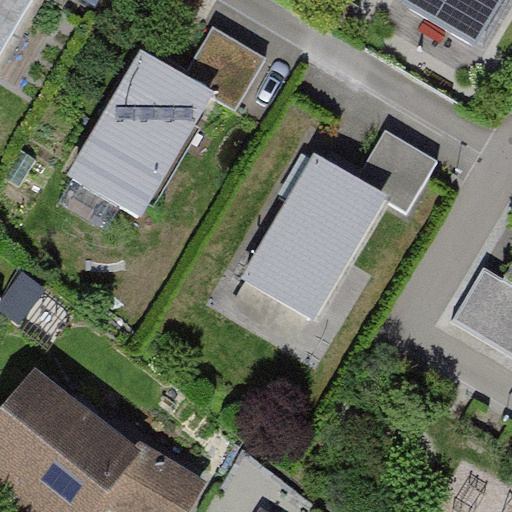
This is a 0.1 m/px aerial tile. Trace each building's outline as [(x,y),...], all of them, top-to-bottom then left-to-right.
[(0,0),(0,81),(42,5),(32,0),(0,0)] [(75,0),(48,0),(69,11),(75,0)] [(470,65),(509,0),(406,0),(395,20),(470,65)] [(268,65),(214,35),(190,79),(244,108),(268,65)] [(219,109),(146,67),(72,193),(146,235),(219,109)] [(443,167),(388,136),(361,184),(415,215),(443,167)] [(396,213),(318,168),(247,293),(325,338),(396,213)] [(511,291),(481,275),(452,326),(511,359),(511,291)] [(0,306),(11,286),(0,279),(0,306)] [(114,511),(154,464),(48,379),(0,438),(0,483),(35,511),(114,511)]
